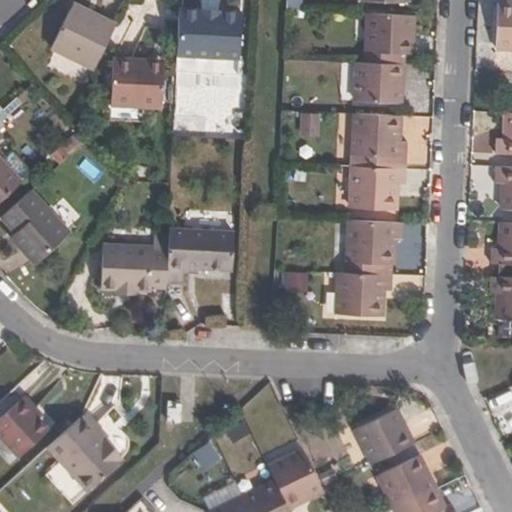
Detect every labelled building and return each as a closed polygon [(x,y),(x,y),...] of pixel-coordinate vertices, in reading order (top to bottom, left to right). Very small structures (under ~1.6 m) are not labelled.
[(71,2),(68,8),(93,20),(95,14),(71,2)] [(495,49),(511,49),(511,6),(497,6),(495,49)] [(199,13),(200,8),(177,7),(175,54),(238,55),(240,10),(218,9),(217,14),(199,13)] [(93,20),(68,8),(51,45),(93,66),(115,23),(95,14),(93,20)] [(367,51),(402,53),(410,53),(412,14),(369,12),(367,51)] [(402,63),(402,53),(367,51),(366,61),(402,63)] [(145,65),(146,57),(112,54),(110,103),(160,106),(162,66),(145,65)] [(163,58),(146,57),(145,65),(162,66),(163,58)] [(400,101),(402,63),(366,61),(359,61),(357,99),(400,101)] [(511,154),(511,112),(505,113),(503,139),(495,139),(494,154),(511,154)] [(299,113),(298,135),(318,137),(319,114),(299,113)] [(354,157),(406,161),(407,142),(398,142),(400,116),(356,114),(354,157)] [(406,169),(406,161),(354,157),(354,166),(406,169)] [(0,196),(19,179),(0,158),(0,196)] [(405,186),(406,169),(354,166),(352,209),(396,212),(397,186),(405,186)] [(511,211),(511,168),(494,167),(493,185),(503,185),(502,211),(511,211)] [(0,215),(13,230),(38,257),(66,231),(28,189),(0,214),(0,215)] [(403,240),(403,224),(351,221),(348,273),(388,275),(388,265),(393,265),(394,240),(403,240)] [(511,266),(511,222),(501,222),(500,250),(491,250),(491,265),(511,266)] [(38,257),(13,230),(8,235),(33,262),(38,257)] [(184,268),(199,268),(230,269),(232,234),(167,230),(167,235),(166,250),(165,282),(183,283),(184,273),(184,268)] [(154,234),(154,247),(154,250),(166,250),(167,235),(154,234)] [(154,250),(154,247),(104,244),(101,289),(117,290),(117,287),(134,287),(134,290),(151,291),(152,287),(165,288),(165,282),(166,250),(154,250)] [(284,273),(283,290),(306,291),(307,274),(284,273)] [(391,293),(392,275),(388,275),(348,273),(340,273),(339,315),(382,317),(384,292),(391,293)] [(511,323),(511,279),(489,279),(489,296),(498,296),(497,323),(511,323)] [(28,412),(33,408),(21,396),(0,415),(0,440),(15,456),(44,430),(28,412)] [(168,402),(167,421),(179,421),(181,403),(168,402)] [(355,428),(372,462),(411,443),(394,409),(355,428)] [(104,435),(82,412),(76,418),(97,441),(102,437),(104,435)] [(97,441),(76,418),(44,447),(85,491),(117,462),(115,459),(119,454),(102,437),(97,441)] [(243,422),(225,429),(230,442),(248,436),(243,422)] [(209,442),(192,453),(202,468),(219,458),(209,442)] [(287,508),(322,491),(321,487),(303,451),(268,467),(276,484),(287,508)] [(379,477),(395,509),(434,490),(418,458),(379,477)] [(351,492),(343,476),(326,485),(334,501),(351,492)] [(288,511),(287,508),(276,484),(242,500),(248,511),(288,511)] [(443,508),(434,490),(395,509),(396,511),(454,511),(450,504),(443,508)] [(248,511),(242,500),(217,511),(248,511)]
